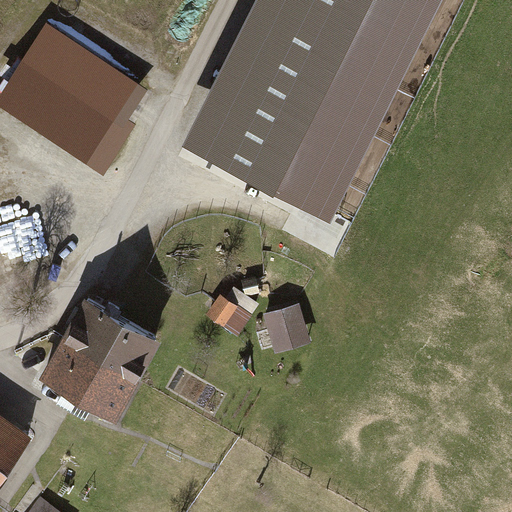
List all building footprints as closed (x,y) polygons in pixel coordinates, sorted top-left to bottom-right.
[(258,0),(182,151),(330,226),(444,0),(258,0)] [(0,100),(0,103),(108,172),(138,123),(131,119),(149,90),(47,26),(0,100)] [(112,208),(0,134),(0,254),(57,292),(112,208)] [(220,296),(206,316),(232,334),(246,314),(220,296)] [(143,383),(167,340),(91,298),(61,352),(46,379),(68,392),(61,405),(92,422),(99,409),(122,421),(143,383)] [(262,313),(275,353),(309,343),(297,302),(262,313)] [(0,485),(33,439),(0,414),(0,507),(6,499),(0,495),(0,485)] [(57,511),(39,499),(29,511),(57,511)]
